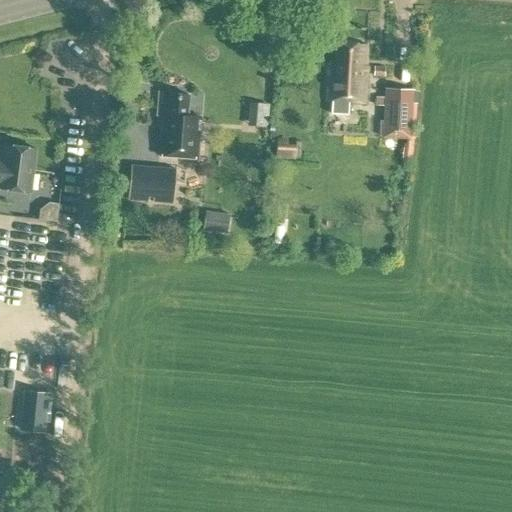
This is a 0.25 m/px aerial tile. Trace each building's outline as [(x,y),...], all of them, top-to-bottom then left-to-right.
[(335,66),(330,66),(326,65),(323,102),(327,102),(326,114),(359,117),(360,106),(362,106),(365,71),(363,71),(366,46),(337,43),(335,66)] [(384,77),(385,67),(375,66),(373,76),(384,77)] [(385,88),(381,138),(410,140),(413,89),(385,88)] [(199,160),(203,119),(194,119),(187,118),(189,96),(160,94),(158,116),(163,116),(159,156),(161,156),(161,157),(189,159),(190,159),(199,160)] [(250,122),(271,124),(273,102),(253,100),(250,122)] [(287,137),(276,137),(275,156),(295,158),(296,145),(286,145),(287,137)] [(0,160),(0,189),(31,193),(36,150),(5,146),(3,161),(0,160)] [(133,191),(172,195),(175,172),(135,168),(133,191)] [(231,214),(207,210),(204,229),(228,233),(231,214)] [(45,432),(49,392),(23,390),(20,430),(45,432)]
